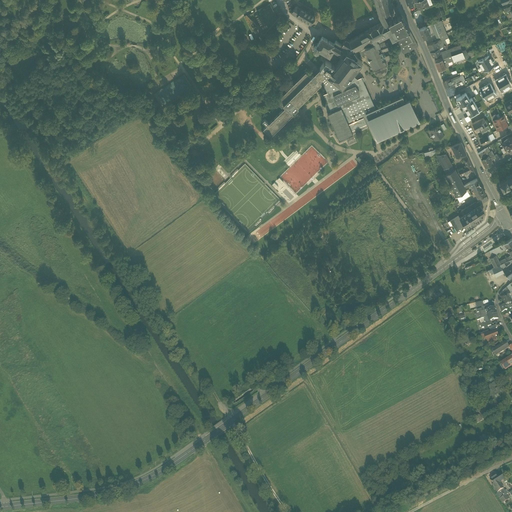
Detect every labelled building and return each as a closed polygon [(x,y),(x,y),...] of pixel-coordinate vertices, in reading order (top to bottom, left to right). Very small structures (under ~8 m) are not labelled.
[(374,0),(379,13),(383,12),(390,10),(396,8),(395,4),(393,4),(391,0),(374,0)] [(429,4),(427,0),(418,0),(416,1),(418,9),(429,4)] [(291,12),(297,15),(301,8),(296,5),(291,12)] [(315,16),(301,8),(297,15),(311,23),(315,16)] [(379,13),(383,21),(385,24),(388,22),(383,12),(379,13)] [(401,15),(388,22),(385,24),(383,21),(363,31),(364,32),(349,40),(345,37),(342,43),(336,40),(334,43),(329,52),(331,53),(333,49),(343,55),(334,66),(328,74),(343,86),(352,74),(354,72),(362,62),(357,57),(357,56),(357,54),(357,53),(356,53),(355,51),(359,49),(364,47),(383,37),(389,33),(391,36),(389,37),(390,39),(392,38),(396,36),(403,33),(404,34),(405,34),(405,33),(410,31),(401,15)] [(435,34),(437,38),(439,36),(446,33),(442,25),(443,24),(442,20),(441,20),(431,24),(435,34)] [(431,24),(427,26),(431,35),(431,36),(435,34),(431,24)] [(424,38),(431,35),(427,26),(419,29),(424,38)] [(397,42),(403,53),(418,46),(412,34),(405,38),(397,42)] [(322,36),(318,43),(317,45),(315,46),(314,47),(314,49),(316,50),(318,50),(318,49),(320,50),(328,54),(329,52),(334,43),(322,36)] [(383,37),(364,47),(367,52),(372,65),(384,60),(383,58),(380,50),(390,47),(387,41),(385,42),(384,39),(384,40),(383,37)] [(444,39),(441,40),(440,41),(443,46),(447,44),(449,43),(447,38),(446,37),(444,38),(444,39)] [(430,52),(438,48),(440,48),(437,41),(427,45),(430,52)] [(320,51),(320,50),(318,49),(318,50),(316,50),(314,49),(314,47),(315,46),(317,45),(318,43),(317,43),(313,44),(312,47),(312,50),(316,52),(320,51)] [(454,61),(465,57),(462,51),(460,44),(460,45),(456,46),(451,47),(444,50),(440,51),(440,52),(442,58),(451,55),(454,61)] [(469,56),(470,58),(481,52),(478,46),(467,52),(468,55),(469,56)] [(440,51),(438,48),(430,52),(433,56),(440,52),(440,51)] [(442,58),(446,67),(455,63),(454,61),(451,55),(442,58)] [(478,61),(481,66),(492,60),(489,55),(478,61)] [(435,60),(438,69),(446,67),(442,58),(435,60)] [(327,74),(328,74),(334,66),(334,65),(326,60),(320,68),(326,74),(327,74)] [(385,60),(384,60),(372,65),(374,71),(375,73),(377,74),(379,74),(381,74),(382,74),(384,73),(385,72),(387,70),(387,68),(387,66),(385,61),(385,60)] [(495,65),(492,60),(481,66),(484,72),(495,65)] [(291,112),(294,110),(297,106),(321,83),(321,82),(320,81),(326,74),(320,68),(311,77),(282,105),(283,105),(285,107),(269,123),(265,119),(263,121),(267,125),(263,129),(271,136),(293,114),(291,112)] [(282,106),(283,105),(282,105),(311,77),(306,72),(276,101),(282,106)] [(326,74),(320,81),(321,82),(321,83),(324,86),(327,93),(324,94),(332,112),(341,108),(346,106),(365,97),(357,79),(352,74),(343,86),(328,74),(327,74),(326,74)] [(501,78),(507,89),(511,85),(511,84),(506,75),(501,78)] [(443,82),(445,88),(455,84),(461,81),(460,77),(451,80),(450,79),(443,82)] [(178,78),(169,83),(173,90),(182,86),(178,78)] [(361,78),(357,79),(365,97),(371,110),(375,108),(361,78)] [(507,89),(501,78),(495,81),(498,85),(501,90),(502,92),(507,89)] [(485,86),(491,97),(496,94),(496,93),(493,88),(490,83),(485,86)] [(455,86),(455,84),(445,88),(447,95),(452,93),(454,92),(453,87),(455,86)] [(491,97),(485,86),(479,89),(482,94),(485,99),(486,100),(491,97)] [(465,93),(456,98),(459,105),(462,103),(470,117),(479,111),(472,98),(469,99),(465,93)] [(365,113),(368,119),(405,102),(405,101),(403,96),(375,108),(371,110),(365,113)] [(371,110),(365,97),(346,106),(352,119),(362,114),(362,115),(363,117),(364,117),(366,124),(370,122),(368,119),(365,113),(371,110)] [(409,101),(405,102),(368,119),(370,122),(370,124),(378,140),(419,122),(409,101)] [(341,108),(347,121),(352,119),(346,106),(341,108)] [(353,134),(347,121),(341,108),(332,112),(327,114),(339,140),(353,134)] [(157,118),(171,137),(176,134),(162,114),(157,118)] [(362,114),(352,119),(347,121),(353,134),(368,127),(367,125),(366,124),(364,117),(363,117),(362,115),(362,114)] [(492,116),(497,130),(507,126),(503,116),(497,118),(495,114),(493,115),(493,116),(492,116)] [(483,128),(480,122),(479,120),(472,123),(474,127),(476,132),(480,130),(483,128)] [(429,130),(435,140),(443,135),(437,125),(429,130)] [(480,138),(483,144),(490,141),(488,136),(489,135),(488,134),(487,130),(482,133),(484,136),(480,138)] [(511,147),(511,136),(502,143),(504,146),(505,145),(509,150),(511,147)] [(451,146),(456,157),(460,156),(466,153),(461,141),(460,142),(451,146)] [(492,158),(489,152),(486,154),(484,149),(478,153),(485,167),(485,168),(493,164),(491,160),(493,159),(492,158)] [(436,155),(446,174),(454,169),(446,155),(445,153),(436,155)] [(458,170),(459,172),(460,175),(465,173),(467,172),(468,174),(474,171),(468,157),(464,159),(467,166),(458,170)] [(464,185),(459,175),(457,173),(455,169),(454,169),(446,174),(445,174),(451,186),(453,190),(457,197),(462,193),(466,190),(465,187),(471,184),(473,189),(481,185),(477,178),(464,185)] [(502,186),(503,188),(506,186),(506,187),(508,186),(507,185),(511,184),(511,185),(511,187),(511,186),(511,171),(510,173),(510,172),(509,172),(510,173),(509,173),(507,174),(507,175),(505,174),(505,175),(506,175),(507,177),(504,179),(503,178),(502,179),(502,180),(500,181),(500,182),(501,183),(500,183),(501,186),(502,186)] [(485,194),(481,185),(473,189),(477,198),(485,194)] [(464,209),(466,213),(479,205),(481,204),(480,201),(476,203),(475,202),(464,209)] [(465,225),(466,228),(473,223),(474,224),(475,223),(475,222),(482,218),(483,211),(479,205),(466,213),(463,215),(460,217),(465,225)] [(449,220),(450,220),(453,225),(456,231),(465,225),(460,217),(458,215),(449,220)] [(472,232),(463,239),(464,241),(473,234),(472,232)] [(422,246),(425,250),(431,246),(428,241),(422,246)] [(500,245),(492,249),(495,253),(504,249),(501,244),(500,245)] [(496,254),(495,253),(492,249),(487,252),(490,257),(496,255),(496,254)] [(496,255),(490,257),(490,258),(494,267),(500,264),(499,261),(496,255)] [(511,265),(511,258),(507,261),(500,264),(502,268),(503,270),(511,264),(511,265)] [(502,268),(500,264),(494,267),(489,269),(491,274),(494,273),(496,276),(502,273),(500,269),(502,268)] [(511,277),(511,265),(511,264),(503,270),(504,272),(505,272),(510,279),(511,277)] [(499,295),(501,299),(511,295),(511,296),(511,299),(511,285),(510,283),(507,286),(510,290),(506,292),(506,293),(504,294),(502,291),(499,295)] [(438,296),(434,289),(429,293),(433,299),(438,296)] [(432,298),(428,293),(423,297),(427,302),(432,298)] [(501,299),(503,306),(510,303),(511,302),(511,301),(510,296),(511,296),(511,295),(501,299)] [(511,308),(510,303),(503,306),(500,307),(501,313),(511,308)] [(481,318),(481,319),(484,319),(487,318),(487,315),(496,312),(495,308),(485,311),(485,310),(479,312),(479,313),(481,318)] [(487,315),(487,318),(488,321),(490,321),(498,319),(496,312),(487,315)] [(491,326),(490,321),(488,321),(487,318),(484,319),(485,324),(481,325),(482,328),(484,328),(484,330),(488,329),(487,327),(491,326)] [(491,341),(492,343),(496,342),(495,340),(498,338),(495,332),(488,335),(485,336),(485,337),(487,343),(491,341)] [(492,351),(496,357),(509,348),(505,343),(492,351)] [(511,355),(500,363),(505,370),(511,365),(511,355)] [(486,387),(494,400),(500,397),(498,394),(504,391),(498,380),(486,387)] [(473,419),(476,424),(482,420),(479,415),(473,419)] [(479,438),(484,447),(493,442),(490,437),(484,440),(482,436),(479,438)] [(490,480),(493,485),(498,482),(499,483),(501,483),(497,476),(490,480)] [(492,485),(497,493),(503,489),(499,483),(498,482),(493,485),(492,485)] [(504,491),(503,489),(497,493),(496,494),(499,499),(504,496),(508,494),(506,491),(504,491)]
